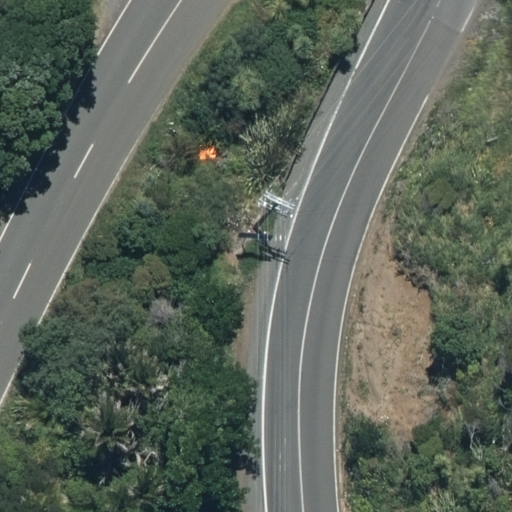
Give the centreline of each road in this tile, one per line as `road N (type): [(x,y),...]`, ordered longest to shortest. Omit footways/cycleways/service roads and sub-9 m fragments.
road 1 (secondary): [(450,0),(390,100),(328,238),(297,354),(295,511)]
road 2 (residential): [(0,329),(181,0)]
